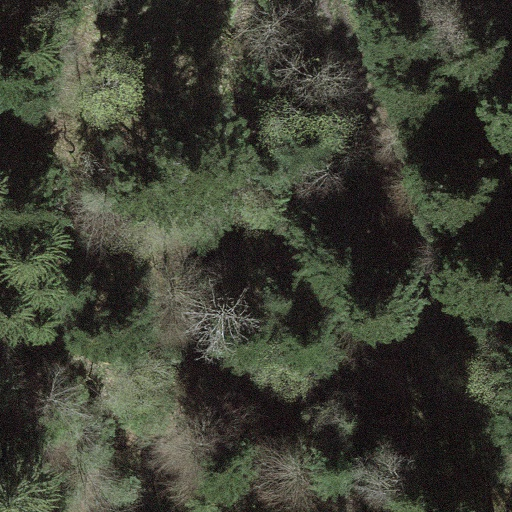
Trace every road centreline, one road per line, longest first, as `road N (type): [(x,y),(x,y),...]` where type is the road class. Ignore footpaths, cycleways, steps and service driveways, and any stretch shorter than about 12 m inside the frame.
road 1 (track): [(333,0),(379,88),(446,373),(440,511)]
road 2 (track): [(0,167),(101,37),(142,0)]
